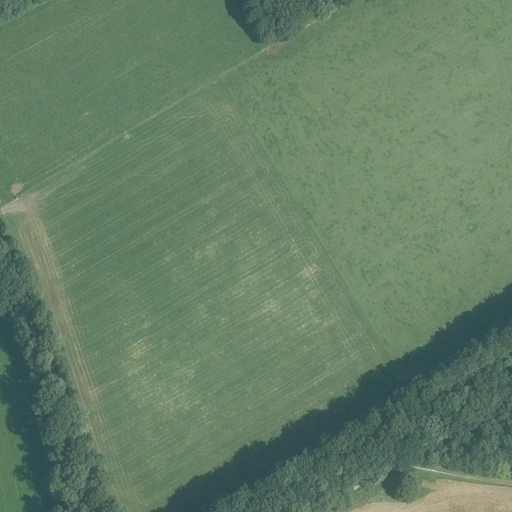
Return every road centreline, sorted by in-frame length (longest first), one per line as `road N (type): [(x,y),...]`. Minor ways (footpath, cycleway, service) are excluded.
road 1 (track): [(316,511),(391,460),(437,397),(511,349)]
road 2 (track): [(511,478),(391,460)]
